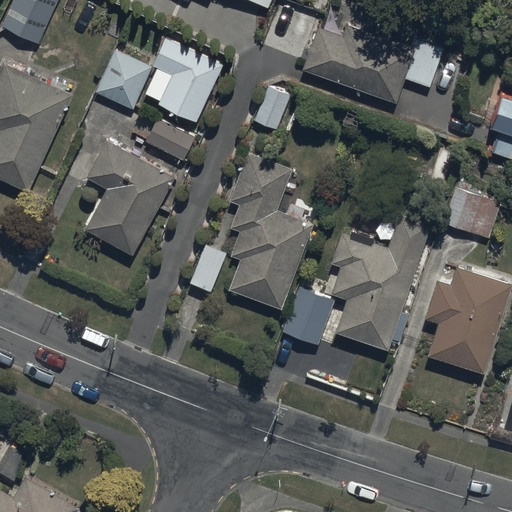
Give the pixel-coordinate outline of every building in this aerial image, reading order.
[(13,0),(3,24),(39,40),(57,0),(13,0)] [(305,65),(396,98),(411,55),(416,43),(349,19),(344,31),(320,23),(305,65)] [(160,97),(197,115),(223,60),(186,42),(166,33),(153,59),(173,69),(160,97)] [(407,74),(430,82),(443,44),(421,36),(407,74)] [(96,89),(131,106),(151,64),(116,48),(96,89)] [(0,176),(26,189),(72,90),(23,67),(6,59),(0,72),(0,176)] [(255,118),(276,126),(290,91),(269,83),(255,118)] [(511,88),(504,86),(492,120),(501,123),(492,148),(511,154),(511,88)] [(146,138),(183,157),(195,134),(158,115),(146,138)] [(86,225),(133,251),(175,172),(128,146),(107,135),(87,172),(108,183),(86,225)] [(229,197),(239,200),(232,222),(242,226),(233,252),(241,255),(229,287),(283,306),(314,219),(277,206),(292,165),(246,148),(229,197)] [(444,221),(492,236),(504,199),(457,184),(444,221)] [(332,289),(348,295),(336,329),(358,336),(388,346),(430,219),(400,210),(389,243),(367,236),(352,231),(343,228),(333,259),(341,262),(332,289)] [(192,279),(211,287),(227,249),(208,241),(192,279)] [(428,351),(484,370),(511,285),(511,281),(457,263),(451,281),(438,277),(426,313),(439,318),(428,351)] [(282,328),(319,341),(334,297),(298,284),(282,328)] [(0,482),(0,511),(74,511),(80,502),(25,474),(16,491),(0,482)]
